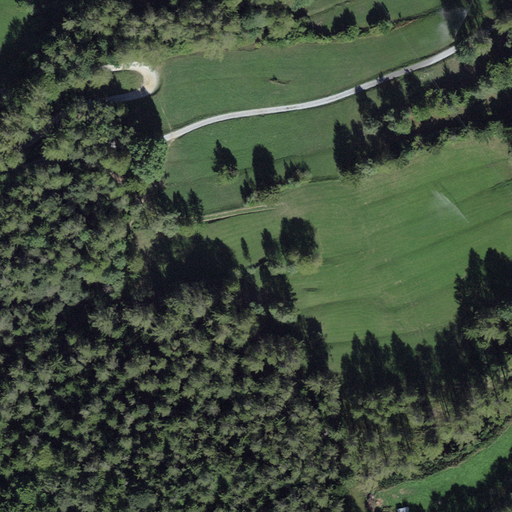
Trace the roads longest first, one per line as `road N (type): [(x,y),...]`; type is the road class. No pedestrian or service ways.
road 1 (track): [(174,134),(203,121),(327,100),(456,49),(511,10)]
road 2 (track): [(0,154),(32,143),(87,103),(136,96),(156,80),(149,67),(130,64),(68,72),(12,97),(0,94)]
road 3 (track): [(55,154),(102,166),(141,199),(202,218),(282,206)]
road 4 (track): [(174,134),(85,141),(0,166)]
